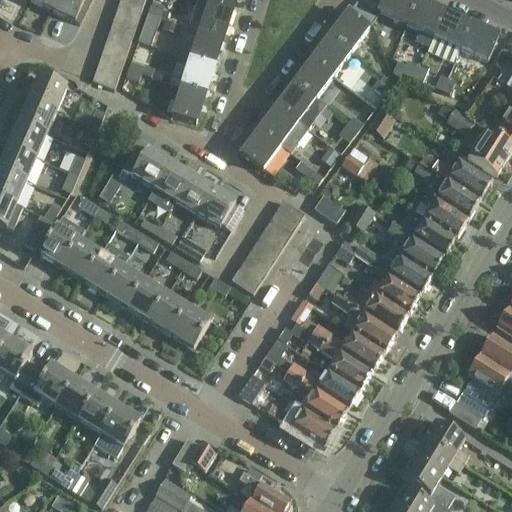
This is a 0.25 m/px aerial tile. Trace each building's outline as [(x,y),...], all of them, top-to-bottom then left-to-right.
[(51,14),(57,0),(29,0),(28,3),(51,14)] [(57,0),(51,14),(74,25),(86,0),(57,0)] [(133,0),(120,0),(118,6),(140,16),(144,5),(133,0)] [(232,15),(236,0),(209,0),(207,7),(232,15)] [(405,29),(415,6),(401,0),(385,0),(378,18),(405,29)] [(232,15),(207,7),(196,3),(187,30),(198,34),(223,42),(232,15)] [(118,6),(115,17),(136,27),(140,16),(118,6)] [(432,41),(443,18),(415,6),(405,29),(432,41)] [(161,21),(163,13),(150,9),(148,17),(161,21)] [(115,17),(111,29),(133,38),(136,27),(115,17)] [(151,49),(161,21),(148,17),(138,44),(151,49)] [(329,41),(350,56),(368,32),(347,17),(329,41)] [(460,53),(470,29),(443,18),(432,41),(460,53)] [(111,29),(107,40),(129,49),(133,38),(111,29)] [(470,29),(460,53),(487,65),(497,41),(470,29)] [(214,70),(223,42),(198,34),(189,62),(214,70)] [(107,40),(103,51),(125,60),(129,49),(107,40)] [(333,80),(350,56),(329,41),(312,64),(333,80)] [(103,51),(99,62),(121,71),(125,60),(103,51)] [(99,62),(96,74),(117,82),(121,71),(99,62)] [(204,99),(214,70),(189,62),(180,91),(204,99)] [(315,103),(333,80),(312,64),(294,88),(315,103)] [(409,80),(414,67),(407,64),(401,76),(409,80)] [(141,77),(144,70),(131,65),(128,73),(141,77)] [(416,83),(421,70),(414,67),(409,80),(416,83)] [(138,85),(141,77),(128,73),(125,80),(138,85)] [(96,74),(92,85),(113,94),(117,82),(96,74)] [(442,94),(447,82),(440,78),(435,91),(442,94)] [(28,104),(56,116),(66,92),(38,80),(28,104)] [(388,94),(392,88),(381,80),(377,86),(388,94)] [(449,97),(455,85),(447,82),(442,94),(449,97)] [(383,101),(388,94),(377,86),(372,93),(383,101)] [(325,111),(315,103),(294,88),(277,111),(307,134),(325,111)] [(195,127),(204,99),(180,91),(171,119),(195,127)] [(46,139),(56,116),(28,104),(18,127),(46,139)] [(290,158),(307,134),(277,111),(259,135),(280,151),(290,158)] [(88,130),(97,134),(104,117),(95,113),(88,130)] [(454,114),(446,126),(467,139),(474,127),(454,114)] [(383,129),(389,121),(379,115),(369,131),(382,140),(387,132),(383,129)] [(507,116),(494,138),(508,146),(511,139),(511,118),(511,119),(507,116)] [(357,135),(362,128),(351,120),(346,127),(357,135)] [(36,162),(46,139),(18,127),(8,150),(36,162)] [(352,141),(357,135),(346,127),(342,133),(352,141)] [(90,151),(97,134),(88,130),(81,147),(90,151)] [(485,132),(467,161),(496,179),(511,152),(511,148),(508,146),(494,138),(485,132)] [(262,175),(280,151),(259,135),(241,159),(262,175)] [(154,193),(169,167),(147,153),(146,156),(135,149),(121,172),(132,179),(154,193)] [(0,174),(26,185),(36,162),(8,150),(0,168),(0,174)] [(321,163),(329,169),(337,159),(329,152),(321,163)] [(348,158),(340,169),(356,181),(364,170),(348,158)] [(425,159),(419,167),(479,205),(492,186),(458,164),(451,175),(425,159)] [(68,176),(77,180),(84,164),(75,160),(68,176)] [(410,161),(405,169),(441,191),(433,202),(433,203),(467,224),(479,205),(419,167),(410,161)] [(175,206),(191,180),(169,167),(154,193),(175,206)] [(0,201),(16,209),(26,185),(0,174),(0,201)] [(317,189),(322,182),(311,174),(306,180),(317,189)] [(70,197),(77,180),(68,176),(61,193),(70,197)] [(197,219),(212,193),(191,180),(175,206),(197,219)] [(212,193),(197,219),(219,232),(220,230),(230,236),(242,215),(232,210),(234,206),(212,193)] [(426,198),(420,208),(427,212),(421,222),(455,243),(467,224),(433,203),(433,202),(426,198)] [(335,228),(344,214),(322,199),(313,213),(335,228)] [(0,201),(0,229),(12,235),(22,211),(16,209),(0,201)] [(94,220),(99,211),(83,202),(78,210),(94,220)] [(275,215),(296,229),(303,219),(281,205),(275,215)] [(43,222),(51,227),(61,212),(52,207),(43,222)] [(359,209),(348,228),(361,237),(373,218),(359,209)] [(99,211),(94,220),(109,229),(114,221),(99,211)] [(290,239),(296,229),(275,215),(269,225),(290,239)] [(40,220),(22,248),(34,256),(51,227),(43,222),(40,220)] [(155,239),(160,231),(145,221),(140,230),(155,239)] [(401,226),(397,233),(409,241),(443,262),(455,243),(421,222),(414,234),(401,226)] [(284,249),(290,239),(269,225),(262,235),(284,249)] [(137,246),(142,238),(127,229),(122,237),(137,246)] [(391,229),(386,237),(405,248),(397,260),(431,281),(443,262),(409,241),(397,233),(391,229)] [(62,272),(78,244),(56,230),(39,258),(62,272)] [(160,231),(155,239),(171,249),(176,240),(160,231)] [(278,259),(284,249),(262,235),(256,245),(278,259)] [(142,238),(137,246),(153,256),(158,247),(142,238)] [(199,266),(205,255),(182,241),(176,251),(199,266)] [(83,285),(100,258),(78,244),(62,272),(83,285)] [(271,268),(278,259),(256,245),(250,255),(271,268)] [(359,249),(353,259),(385,279),(419,300),(431,281),(397,260),(391,270),(359,249)] [(340,251),(335,259),(348,267),(353,259),(340,251)] [(181,273),(186,265),(171,255),(165,264),(181,273)] [(265,278),(271,268),(250,255),(244,264),(265,278)] [(105,299),(122,271),(100,258),(83,285),(105,299)] [(259,288),(265,278),(244,264),(237,274),(259,288)] [(186,265),(181,273),(196,283),(201,274),(186,265)] [(127,312),(144,284),(122,271),(105,299),(127,312)] [(253,298),(259,288),(237,274),(231,284),(253,298)] [(373,284),(366,294),(407,319),(419,300),(385,279),(379,288),(373,284)] [(225,300),(230,292),(214,282),(209,291),(225,300)] [(149,326),(166,298),(144,284),(127,312),(149,326)] [(315,304),(323,292),(315,287),(307,299),(315,304)] [(346,297),(341,304),(395,338),(407,319),(366,294),(357,309),(352,306),(355,302),(346,297)] [(170,339),(187,311),(166,298),(149,326),(170,339)] [(336,301),(332,309),(350,321),(343,332),(350,336),(384,357),(395,338),(341,304),(336,301)] [(187,311),(170,339),(193,353),(210,325),(187,311)] [(502,323),(496,332),(511,342),(511,314),(508,312),(507,314),(504,315),(501,320),(502,323)] [(305,324),(301,332),(372,377),(384,357),(350,336),(343,348),(305,324)] [(295,329),(290,337),(292,338),(333,363),(326,374),(360,396),(372,377),(301,332),(295,329)] [(285,348),(292,338),(290,337),(284,332),(277,343),(285,348)] [(485,350),(479,360),(510,379),(511,376),(511,351),(492,339),(490,342),(487,342),(484,347),(485,350)] [(8,344),(0,356),(0,377),(12,385),(7,393),(18,399),(33,375),(23,369),(30,358),(8,344)] [(470,383),(462,397),(489,414),(505,388),(511,392),(511,380),(510,379),(479,360),(473,370),(470,370),(467,375),(468,378),(466,381),(470,383)] [(264,362),(259,368),(269,375),(274,368),(264,362)] [(293,369),(288,377),(348,415),(360,396),(326,374),(319,385),(293,369)] [(33,375),(18,399),(28,406),(33,398),(55,411),(72,384),(50,370),(42,381),(33,375)] [(288,377),(283,386),(298,395),(292,406),(302,412),(336,434),(348,415),(288,377)] [(251,409),(265,389),(252,379),(238,399),(251,409)] [(72,384),(55,411),(77,425),(94,397),(72,384)] [(94,397),(77,425),(99,439),(116,411),(94,397)] [(272,409),(267,418),(323,453),(336,434),(302,412),(294,424),(272,409)] [(99,439),(93,449),(115,463),(139,425),(116,411),(99,439)] [(435,426),(423,445),(463,470),(468,461),(458,455),(465,444),(435,426)] [(187,444),(172,469),(183,476),(188,468),(199,451),(187,444)] [(423,445),(412,463),(442,481),(448,472),(458,478),(463,470),(423,445)] [(199,451),(188,468),(204,478),(214,460),(199,451)] [(46,480),(51,471),(36,462),(30,470),(46,480)] [(412,463),(401,482),(430,500),(428,503),(442,511),(447,511),(454,502),(436,491),(442,481),(412,463)] [(61,489),(66,481),(51,471),(46,480),(61,489)] [(243,478),(238,486),(251,494),(250,495),(255,499),(251,505),(261,511),(287,511),(288,511),(290,507),(243,478)] [(104,483),(89,507),(97,511),(101,511),(115,490),(104,483)] [(166,484),(156,500),(176,511),(181,511),(190,498),(166,484)] [(403,493),(391,511),(442,511),(435,507),(432,511),(403,493)] [(176,511),(156,500),(148,511),(176,511)]
